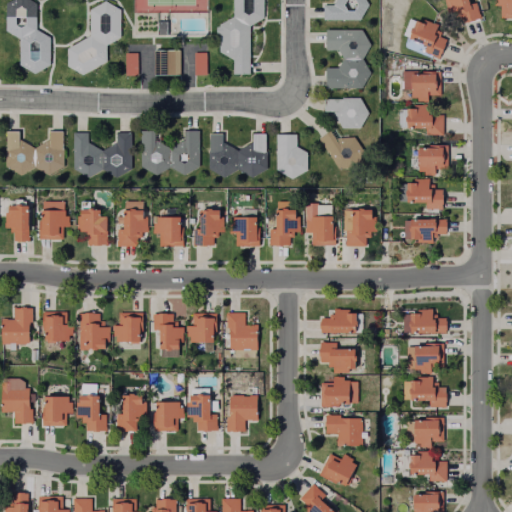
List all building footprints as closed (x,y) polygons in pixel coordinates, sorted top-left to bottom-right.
[(45,65),(32,73),(16,63),(17,38),(4,29),(4,3),(8,0),(27,0),(32,3),(31,29),(46,38),(45,65)] [(102,61),(81,73),(64,65),(65,48),(87,34),(87,9),(102,0),(117,9),(116,36),(102,44),(102,61)] [(248,25),(247,73),(231,73),(231,59),(217,51),(217,33),(214,33),(215,25),(217,25),(232,15),(232,0),(262,0),(262,17),(248,25)] [(364,0),(367,4),(356,19),(322,19),(322,4),(332,4),(334,0),(364,0)] [(466,0),(468,5),(475,3),(479,18),(456,25),(447,0),(466,0)] [(511,0),(511,18),(499,18),(499,5),(493,5),(493,0),(511,0)] [(422,19),(436,25),(435,30),(440,32),(439,37),(446,39),(438,60),(422,53),(425,45),(407,38),(415,20),(421,23),(422,19)] [(164,35),(155,35),(155,22),(164,21),(164,35)] [(359,57),(367,70),(360,87),(325,86),(325,66),(336,66),(341,57),(336,48),(325,48),(325,28),(360,28),(368,43),(359,57)] [(177,49),(177,75),(149,75),(149,49),(177,49)] [(134,52),(133,75),(122,75),(122,52),(134,52)] [(203,52),(203,75),(191,75),(191,52),(203,52)] [(409,74),(434,74),(434,72),(439,72),(439,95),(430,95),(430,92),(426,92),(426,102),(416,102),(416,98),(410,98),(410,91),(400,91),(400,71),(409,71),(409,74)] [(357,96),(365,111),(357,127),(340,126),(331,110),(323,110),(323,97),(357,96)] [(427,105),(427,115),(442,115),(442,136),(424,135),(425,128),(406,128),(406,108),(414,108),(414,105),(427,105)] [(153,139),(167,147),(184,139),(184,129),(197,129),(196,165),(182,175),(168,166),(154,174),(139,165),(139,129),(153,129),(153,139)] [(328,129),(334,138),(350,138),(358,152),(352,166),(336,167),(316,137),(328,129)] [(17,139),(32,147),(48,138),(48,130),(61,130),(61,165),(46,175),(32,166),(18,175),(4,166),(4,130),(17,130),(17,139)] [(85,141),(100,150),(114,141),(114,132),(128,132),(128,169),(114,177),(100,168),(87,177),(71,168),(71,131),(86,131),(85,141)] [(220,141),(237,149),(252,141),(252,132),(265,133),(265,166),(251,177),(237,168),(220,175),(207,167),(207,132),(220,132),(220,141)] [(306,169),(290,178),(275,170),(275,133),(295,133),(295,144),(305,151),(306,169)] [(446,145),(446,165),(443,165),(443,169),(434,169),(434,175),(423,175),(423,172),(417,171),(418,147),(441,147),(446,145)] [(427,179),(427,189),(441,189),(441,210),(424,210),(424,202),(406,202),(406,183),(414,183),(415,179),(427,179)] [(333,226),(333,246),(310,246),(310,233),(303,233),(304,203),(316,203),(316,216),(329,216),(329,226),(333,226)] [(28,212),(27,242),(12,242),(12,233),(9,233),(9,228),(3,228),(3,213),(7,213),(7,206),(24,206),(24,212),(28,212)] [(106,216),(106,245),(85,244),(85,232),(75,232),(76,216),(79,216),(79,209),(97,209),(97,216),(106,216)] [(67,216),(67,227),(62,227),(62,239),(38,239),(38,221),(40,221),(40,210),(64,210),(64,216),(67,216)] [(145,217),(145,232),(135,232),(135,247),(116,246),(116,229),(122,229),(122,210),(142,211),(142,217),(145,217)] [(222,210),(222,232),(216,232),(216,237),(212,237),(212,245),(191,245),(191,229),(199,229),(199,210),(222,210)] [(298,217),(298,232),(292,232),(292,237),(288,237),(288,245),(267,245),(268,229),(274,229),(274,210),(294,210),(294,217),(298,217)] [(374,216),(374,232),(369,232),(369,238),(365,238),(365,247),(344,246),(344,234),(342,233),(342,210),(370,210),(370,216),(374,216)] [(176,217),(176,226),(181,226),(181,246),(158,246),(158,234),(152,234),(152,223),(156,223),(156,217),(176,217)] [(257,228),(257,246),(234,246),(234,234),(228,234),(228,217),(232,217),(252,217),(252,222),(255,222),(255,227),(257,228)] [(445,219),(445,234),(435,234),(435,243),(416,243),(416,239),(403,239),(403,219),(409,219),(445,219)] [(30,308),(30,323),(27,323),(27,343),(0,343),(0,319),(12,319),(12,308),(30,308)] [(354,312),(354,334),(318,333),(319,316),(333,317),(333,308),(345,308),(345,312),(354,312)] [(431,310),(431,318),(444,318),(444,333),(401,333),(401,314),(418,314),(418,310),(431,310)] [(65,313),(65,322),(61,322),(61,325),(70,326),(70,335),(67,335),(67,341),(43,341),(43,316),(59,316),(59,313),(65,313)] [(255,350),(228,350),(228,331),(224,331),(225,313),(243,313),(243,325),(255,325),(255,350)] [(108,327),(108,342),(103,342),(103,349),(77,349),(77,314),(97,314),(97,327),(108,327)] [(181,326),(181,339),(178,339),(178,350),(159,349),(159,330),(151,330),(151,314),(171,314),(171,326),(181,326)] [(140,317),(140,332),(138,332),(138,342),(115,342),(115,337),(111,337),(111,326),(121,326),(121,317),(140,317)] [(214,318),(214,333),(211,332),(211,352),(195,351),(195,342),(185,342),(185,326),(194,326),(194,318),(214,318)] [(354,349),(353,369),(347,369),(347,373),(331,373),(331,364),(318,364),(318,343),(335,343),(335,349),(354,349)] [(442,346),(442,365),(429,365),(429,373),(419,373),(419,370),(412,370),(413,345),(442,346)] [(356,381),(356,404),(337,404),(337,407),(323,407),(323,387),(332,387),(332,377),(342,377),(342,381),(356,381)] [(431,378),(431,387),(445,387),(445,407),(427,407),(427,400),(409,400),(409,381),(418,381),(418,378),(431,378)] [(31,409),(31,423),(13,423),(13,412),(0,412),(0,382),(8,382),(8,389),(28,389),(28,409),(31,409)] [(98,395),(98,414),(104,414),(104,431),(84,431),(84,423),(80,423),(80,418),(74,418),(74,403),(78,403),(78,395),(98,395)] [(144,396),(143,421),(136,421),(136,431),(115,431),(115,414),(121,414),(121,395),(144,396)] [(209,395),(208,414),(215,414),(215,431),(195,430),(195,422),(191,422),(191,417),(185,417),(185,402),(189,402),(189,395),(209,395)] [(257,395),(256,421),(244,421),(244,432),(224,431),(225,417),(228,417),(228,395),(257,395)] [(71,402),(70,413),(65,413),(64,425),(40,425),(40,406),(43,406),(43,397),(67,397),(67,402),(71,402)] [(182,408),(182,418),(176,418),(176,431),(151,431),(151,408),(154,408),(154,402),(178,402),(178,408),(182,408)] [(361,418),(361,447),(335,447),(335,434),(324,434),(324,415),(339,415),(339,418),(361,418)] [(442,418),(442,442),(430,442),(430,447),(418,447),(418,443),(411,443),(412,418),(442,418)] [(427,452),(427,456),(436,456),(436,461),(445,461),(445,482),(428,482),(428,475),(409,474),(409,456),(417,456),(417,452),(427,452)] [(352,459),(350,463),(355,465),(343,486),(337,483),(336,485),(321,476),(330,459),(337,462),(342,454),(352,459)] [(332,511),(298,511),(297,511),(304,504),(297,498),(311,484),(324,495),(320,500),(332,511)] [(442,492),(441,511),(413,511),(413,495),(436,495),(436,492),(442,492)] [(26,493),(26,511),(3,511),(3,507),(11,507),(11,493),(26,493)] [(61,496),(61,507),(56,507),(56,509),(66,509),(66,511),(38,511),(38,510),(36,510),(36,501),(55,501),(55,496),(61,496)] [(102,510),(102,511),(72,511),(72,499),(89,499),(89,510),(102,510)] [(134,499),(134,509),(130,509),(130,511),(111,511),(111,503),(129,503),(129,499),(134,499)] [(174,499),(174,511),(153,511),(153,499),(174,499)] [(208,499),(208,509),(204,509),(204,511),(186,511),(187,503),(203,503),(203,499),(208,499)] [(250,511),(220,511),(220,499),(239,499),(239,511),(250,511)]
